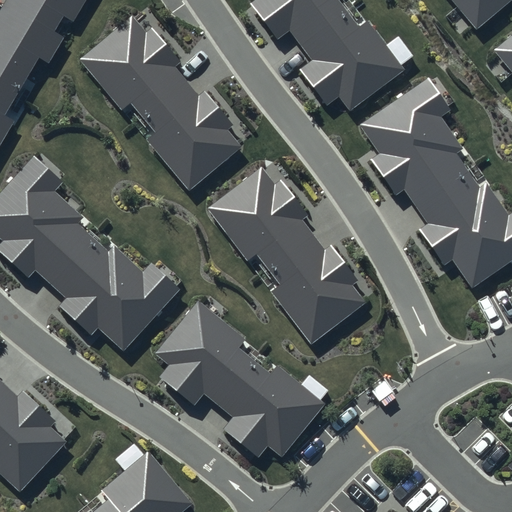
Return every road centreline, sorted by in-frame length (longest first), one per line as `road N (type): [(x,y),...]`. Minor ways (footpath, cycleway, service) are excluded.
road 1 (residential): [(204,0),(348,193),(449,379)]
road 2 (residential): [(266,511),(0,312)]
road 3 (residential): [(291,511),(367,438),(449,379)]
